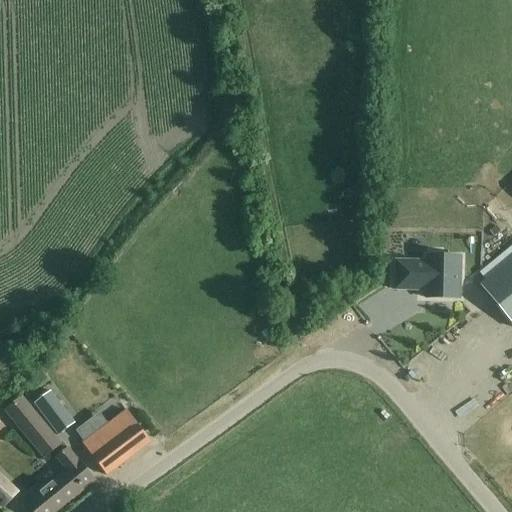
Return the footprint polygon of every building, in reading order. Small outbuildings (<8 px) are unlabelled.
[(460,300),(461,258),(427,257),(426,262),(395,262),(395,291),(426,292),(426,299),(460,300)] [(511,260),(481,286),(511,324),(511,260)] [(463,363),(468,338),(459,336),(453,361),(463,363)] [(50,392),(34,405),(59,437),(75,425),(50,392)] [(6,411),(45,459),(60,446),(22,399),(6,411)] [(127,412),(83,445),(106,477),(151,443),(127,412)] [(26,505),(29,509),(31,511),(56,511),(64,506),(67,509),(87,494),(86,492),(96,484),(82,467),(81,467),(68,450),(57,459),(67,472),(26,505)] [(0,503),(3,507),(16,494),(0,478),(0,503)]
